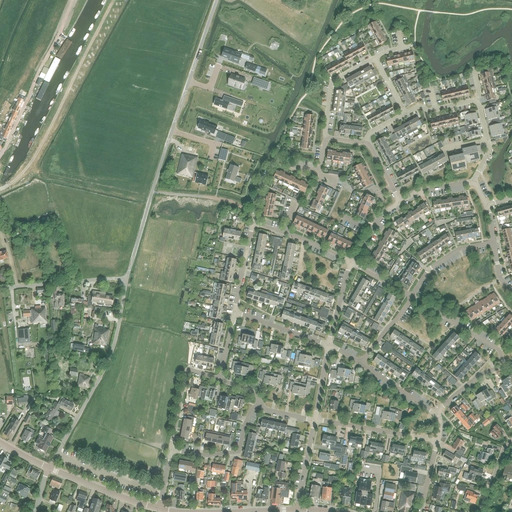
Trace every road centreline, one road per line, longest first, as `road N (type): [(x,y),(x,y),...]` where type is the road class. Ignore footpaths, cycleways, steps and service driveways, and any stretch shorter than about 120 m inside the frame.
road 1 (unclassified): [(126,279),(216,0)]
road 2 (track): [(0,189),(36,154),(113,0)]
road 3 (unclassified): [(49,469),(109,357),(126,279)]
road 4 (unclassified): [(0,288),(126,279)]
road 5 (residential): [(437,441),(314,420)]
road 6 (residential): [(170,449),(206,456),(239,449),(260,403)]
